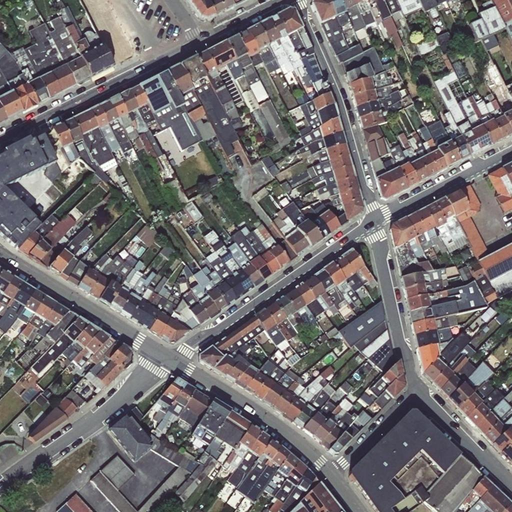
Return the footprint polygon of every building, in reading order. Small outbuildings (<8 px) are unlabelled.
[(113,68),(135,57),(106,0),(77,0),(96,35),(113,68)] [(330,48),(339,65),(361,53),(356,41),(338,0),(311,0),(309,4),(330,48)] [(350,0),(338,0),(356,41),(362,39),(359,31),(364,29),(350,0)] [(350,0),(364,29),(366,32),(377,28),(373,18),(364,0),(350,0)] [(381,0),(364,0),(373,18),(378,17),(385,33),(390,39),(394,50),(402,47),(396,31),(381,0)] [(394,0),(381,0),(396,31),(401,28),(397,21),(402,19),(394,0)] [(415,0),(394,0),(402,19),(420,10),(415,0)] [(432,0),(415,0),(420,10),(423,14),(436,9),(435,6),(432,0)] [(511,0),(487,0),(502,25),(511,19),(511,0)] [(52,5),(58,18),(90,79),(113,68),(96,35),(92,36),(90,33),(85,33),(81,37),(67,8),(63,9),(64,8),(60,1),(52,5)] [(287,10),(276,16),(311,85),(321,80),(312,56),(293,12),(287,10)] [(307,88),(311,85),(276,16),(267,21),(292,72),(296,77),(298,75),(307,88)] [(76,86),(90,79),(58,18),(48,23),(53,32),(49,34),(76,86)] [(287,73),(292,72),(267,21),(258,25),(279,70),(283,68),(287,73)] [(43,24),(30,29),(60,94),(76,86),(49,34),(43,24)] [(268,75),(279,70),(258,25),(246,31),(268,75)] [(47,101),(60,94),(30,29),(14,36),(20,49),(47,101)] [(271,83),(268,75),(246,31),(236,37),(262,89),(271,83)] [(479,152),(456,105),(447,85),(457,81),(444,56),(455,52),(446,33),(434,39),(435,42),(416,50),(447,112),(469,157),(479,152)] [(265,99),(262,89),(236,37),(224,43),(256,103),(265,99)] [(273,139),(256,103),(224,43),(214,48),(242,102),(264,144),(273,139)] [(21,114),(37,106),(8,55),(0,45),(0,69),(1,71),(21,114)] [(344,75),(351,98),(386,88),(392,87),(389,77),(386,79),(384,73),(373,47),(361,53),(339,65),(344,75)] [(233,107),(242,102),(214,48),(204,53),(233,107)] [(37,106),(47,101),(20,49),(8,55),(37,106)] [(239,118),(233,107),(204,53),(194,58),(229,122),(239,118)] [(511,135),(511,104),(504,87),(487,55),(481,57),(500,98),(493,101),(511,136),(511,135)] [(238,141),(229,122),(194,58),(178,67),(213,136),(226,158),(234,154),(229,145),(238,141)] [(200,142),(213,136),(178,67),(165,73),(200,142)] [(0,111),(5,122),(21,114),(1,71),(0,69),(0,111)] [(181,153),(200,142),(165,73),(146,83),(168,127),(181,153)] [(328,94),(321,80),(311,85),(317,99),(328,94)] [(146,83),(136,88),(155,124),(160,133),(168,127),(146,83)] [(145,128),(155,124),(136,88),(128,92),(145,128)] [(351,98),(354,109),(388,99),(389,95),(386,88),(351,98)] [(354,109),(357,120),(381,114),(398,103),(400,101),(397,91),(389,95),(388,99),(354,109)] [(162,158),(145,128),(128,92),(117,97),(142,150),(157,176),(163,172),(155,159),(159,159),(162,158)] [(511,136),(493,101),(488,92),(483,94),(487,104),(483,106),(501,141),(511,136)] [(298,107),(304,120),(332,106),(328,94),(317,99),(298,107)] [(137,152),(142,150),(117,97),(107,102),(128,141),(132,140),(132,144),(137,152)] [(501,141),(483,106),(482,103),(476,105),(471,97),(466,99),(490,147),(501,141)] [(490,147),(466,99),(456,105),(479,152),(490,147)] [(133,149),(128,141),(107,102),(98,107),(114,143),(121,155),(133,149)] [(400,108),(398,103),(381,114),(357,120),(361,132),(377,126),(385,124),(383,120),(396,112),(394,110),(400,108)] [(336,119),(332,106),(304,120),(300,122),(305,128),(297,132),(297,134),(289,139),(291,144),(299,140),(336,119)] [(111,145),(114,143),(98,107),(89,112),(114,163),(120,159),(111,145)] [(116,166),(114,163),(89,112),(71,121),(98,167),(102,173),(116,166)] [(469,157),(447,112),(442,115),(447,124),(441,127),(458,163),(469,157)] [(340,134),(336,119),(299,140),(303,147),(321,140),(340,134)] [(71,121),(61,126),(76,160),(85,168),(93,173),(98,167),(71,121)] [(458,163),(441,127),(439,122),(424,128),(425,130),(445,170),(458,163)] [(68,167),(76,160),(61,126),(50,130),(68,167)] [(385,175),(396,169),(387,151),(377,126),(361,132),(374,179),(385,175)] [(60,174),(68,167),(50,130),(41,135),(60,174)] [(445,170),(425,130),(419,133),(425,143),(422,145),(436,175),(445,170)] [(436,175),(422,145),(415,132),(410,134),(412,138),(407,141),(425,180),(436,175)] [(344,145),(340,134),(321,140),(303,147),(309,157),(323,150),(344,145)] [(425,180),(407,141),(403,134),(397,137),(404,151),(401,153),(416,185),(425,180)] [(347,156),(344,145),(323,150),(309,157),(305,159),(308,164),(317,159),(318,164),(347,156)] [(396,169),(407,189),(416,185),(401,153),(398,147),(387,151),(396,169)] [(350,168),(347,156),(318,164),(305,170),(310,181),(329,173),(350,168)] [(65,189),(85,168),(76,160),(68,167),(60,174),(55,180),(65,189)] [(511,188),(511,162),(500,168),(511,188)] [(353,178),(350,168),(329,173),(310,181),(313,187),(323,181),(324,186),(353,178)] [(511,188),(500,168),(487,176),(511,223),(511,188)] [(396,169),(385,175),(395,195),(407,189),(396,169)] [(385,175),(374,179),(380,200),(384,201),(395,195),(385,175)] [(357,190),(353,178),(324,186),(315,190),(317,197),(327,194),(328,198),(357,190)] [(176,181),(168,184),(173,198),(181,195),(176,181)] [(470,186),(442,199),(466,244),(477,263),(488,257),(469,218),(478,213),(480,206),(470,186)] [(360,201),(357,190),(328,198),(312,205),(314,207),(320,203),(327,211),(340,207),(360,201)] [(442,199),(433,204),(457,249),(466,244),(442,199)] [(362,208),(360,201),(340,207),(345,223),(361,213),(362,208)] [(253,288),(227,252),(190,203),(181,207),(218,259),(245,294),(253,288)] [(320,241),(302,217),(291,203),(281,211),(309,248),(320,241)] [(311,211),(329,234),(339,228),(327,211),(320,203),(314,207),(312,205),(309,206),(311,211)] [(433,204),(424,209),(446,251),(448,254),(457,249),(433,204)] [(309,248),(281,211),(278,207),(273,210),(277,217),(270,222),(297,257),(309,248)] [(424,209),(414,214),(432,247),(435,246),(441,255),(446,251),(424,209)] [(329,234),(311,211),(302,217),(320,241),(329,234)] [(414,214),(404,219),(422,252),(432,247),(414,214)] [(26,257),(38,263),(50,251),(56,243),(61,247),(67,241),(63,237),(75,223),(66,215),(59,224),(26,257)] [(16,251),(26,257),(59,224),(51,216),(16,251)] [(404,219),(396,223),(414,260),(424,256),(422,252),(404,219)] [(253,232),(279,269),(289,262),(263,228),(257,221),(252,224),(256,229),(253,232)] [(297,257),(270,222),(263,228),(289,262),(297,257)] [(416,264),(414,260),(396,223),(390,225),(388,230),(398,269),(416,264)] [(47,270),(58,276),(71,259),(81,247),(79,245),(91,233),(85,228),(69,242),(58,255),(47,270)] [(239,232),(271,275),(279,269),(253,232),(250,234),(245,228),(239,232)] [(271,275),(239,232),(236,229),(232,232),(237,239),(232,243),(233,244),(262,281),(271,275)] [(262,281),(233,244),(227,248),(228,251),(227,252),(253,288),(262,281)] [(511,245),(500,252),(511,274),(511,245)] [(76,288),(88,295),(99,275),(112,261),(108,259),(114,253),(110,250),(90,269),(76,288)] [(58,255),(50,251),(38,263),(47,270),(58,255)] [(363,267),(351,251),(341,258),(353,275),(363,267)] [(496,298),(511,289),(511,274),(500,252),(488,257),(477,263),(496,298)] [(116,257),(112,261),(99,275),(88,295),(98,301),(108,282),(123,262),(116,257)] [(129,267),(123,262),(108,282),(98,301),(108,307),(122,285),(138,261),(135,258),(129,267)] [(331,264),(352,293),(361,286),(353,275),(341,258),(331,264)] [(58,276),(66,281),(78,263),(71,259),(58,276)] [(245,294),(218,259),(209,264),(214,271),(235,301),(245,294)] [(398,269),(403,290),(445,280),(443,269),(440,270),(434,259),(416,264),(398,269)] [(227,307),(201,271),(193,260),(188,264),(195,274),(192,276),(196,283),(218,312),(227,307)] [(143,265),(138,261),(122,285),(108,307),(118,313),(140,278),(141,275),(135,272),(137,269),(140,270),(143,265)] [(90,269),(78,263),(66,281),(76,288),(90,269)] [(353,295),(352,293),(331,264),(322,270),(346,304),(351,310),(355,307),(349,299),(353,295)] [(235,301),(214,271),(211,273),(206,267),(201,271),(227,307),(235,301)] [(336,312),(346,304),(322,270),(313,277),(324,293),(336,312)] [(0,297),(12,279),(0,271),(0,297)] [(118,313),(128,320),(148,286),(156,276),(151,273),(144,281),(140,278),(118,313)] [(128,320),(138,325),(162,288),(167,280),(163,277),(154,289),(148,286),(128,320)] [(336,312),(324,293),(313,277),(302,285),(313,301),(325,315),(330,313),(332,315),(336,312)] [(21,285),(12,279),(0,297),(0,315),(2,316),(21,285)] [(403,290),(405,301),(448,291),(445,280),(403,290)] [(218,312),(196,283),(188,287),(190,289),(189,291),(208,319),(218,312)] [(405,301),(408,313),(480,298),(472,283),(466,286),(448,291),(405,301)] [(33,292),(21,285),(2,316),(0,318),(0,339),(10,328),(33,292)] [(325,315),(313,301),(302,285),(293,291),(315,321),(316,323),(323,319),(322,318),(325,315)] [(138,325),(148,331),(167,299),(169,294),(166,293),(166,290),(162,288),(138,325)] [(208,319),(189,291),(180,297),(180,301),(198,326),(208,319)] [(305,328),(315,321),(293,291),(283,297),(295,313),(305,328)] [(44,299),(33,292),(10,328),(14,330),(18,326),(24,330),(44,299)] [(305,328),(295,313),(283,297),(273,304),(296,335),(305,328)] [(485,309),(480,298),(408,313),(410,325),(453,316),(485,309)] [(54,305),(44,299),(24,330),(20,334),(30,341),(54,305)] [(148,331),(157,337),(178,304),(167,299),(148,331)] [(180,301),(178,304),(157,337),(168,344),(174,344),(198,326),(180,301)] [(299,340),(296,335),(273,304),(264,311),(286,343),(292,338),(295,343),(299,340)] [(27,347),(31,351),(66,313),(54,305),(30,341),(27,347)] [(276,349),(286,343),(264,311),(254,318),(263,331),(276,349)] [(77,320),(66,313),(31,351),(39,359),(77,320)] [(410,325),(413,337),(448,328),(456,326),(453,316),(410,325)] [(245,345),(263,331),(254,318),(210,348),(221,359),(224,355),(245,345)] [(88,326),(77,320),(39,359),(29,368),(37,377),(61,355),(88,326)] [(98,333),(88,326),(61,355),(66,359),(63,362),(67,365),(72,361),(98,333)] [(413,337),(416,350),(443,344),(451,338),(448,328),(413,337)] [(109,338),(98,333),(72,361),(80,369),(88,359),(109,338)] [(421,374),(430,384),(449,363),(445,358),(464,338),(461,334),(452,340),(421,374)] [(116,344),(109,338),(88,359),(94,365),(104,356),(117,368),(130,352),(116,344)] [(452,340),(451,338),(443,344),(416,350),(421,374),(452,340)] [(221,359),(211,371),(232,385),(248,367),(238,358),(248,348),(245,345),(224,355),(221,359)] [(466,345),(449,363),(430,384),(437,391),(466,362),(473,353),(466,345)] [(211,371),(221,359),(210,348),(197,357),(198,363),(211,371)] [(250,397),(275,369),(266,361),(258,372),(242,391),(250,397)] [(476,368),(475,369),(447,401),(456,410),(486,381),(501,367),(495,361),(482,374),(476,368)] [(475,369),(466,362),(437,391),(447,401),(475,369)] [(261,404),(286,373),(277,366),(275,369),(250,397),(261,404)] [(242,391),(258,372),(248,367),(232,385),(242,391)] [(291,423),(327,384),(324,381),(333,372),(329,367),(304,389),(281,417),(291,423)] [(271,411),(298,378),(287,371),(286,373),(261,404),(271,411)] [(281,417),(304,389),(301,388),(304,381),(298,378),(271,411),(281,417)] [(152,421),(158,425),(184,386),(174,379),(149,409),(156,413),(152,421)] [(489,385),(486,381),(456,410),(464,419),(493,391),(488,387),(489,385)] [(302,430),(332,395),(333,391),(331,388),(332,386),(328,383),(327,384),(291,423),(302,430)] [(194,391),(184,386),(158,425),(163,427),(169,418),(174,422),(178,418),(194,391)] [(511,390),(503,399),(473,428),(482,437),(508,411),(510,409),(506,405),(511,399),(511,390)] [(212,402),(194,391),(178,418),(195,429),(212,402)] [(503,399),(493,391),(464,419),(473,428),(503,399)] [(310,437),(337,406),(332,403),(335,398),(332,395),(302,430),(310,437)] [(319,444),(349,409),(351,406),(343,399),(337,406),(310,437),(319,444)] [(229,413),(212,402),(195,429),(190,435),(207,446),(229,413)] [(117,456),(91,480),(121,511),(158,511),(169,494),(168,493),(181,480),(183,477),(194,467),(197,462),(137,426),(140,421),(147,415),(135,408),(123,419),(109,432),(138,463),(152,449),(177,464),(181,468),(137,509),(136,509),(119,491),(121,488),(136,474),(130,470),(117,456)] [(328,452),(342,435),(362,412),(359,410),(354,414),(353,413),(349,417),(349,416),(351,411),(349,409),(319,444),(328,452)] [(511,414),(508,411),(482,437),(490,446),(511,425),(511,414)] [(424,495),(458,456),(413,413),(409,412),(349,472),(348,477),(373,511),(410,511),(421,504),(427,499),(424,495)] [(249,426),(229,413),(207,446),(198,463),(200,464),(173,494),(183,502),(217,463),(221,467),(249,426)] [(511,425),(490,446),(499,455),(511,442),(511,425)] [(261,434),(249,426),(221,467),(231,475),(261,434)] [(270,441),(261,434),(231,475),(227,482),(237,488),(270,441)] [(342,435),(328,452),(332,456),(336,455),(350,441),(342,435)] [(279,447),(270,441),(237,488),(235,491),(245,498),(279,447)] [(511,442),(499,455),(508,463),(511,459),(511,442)] [(288,455),(279,447),(245,498),(254,503),(259,496),(288,455)] [(297,463),(288,455),(259,496),(262,497),(265,493),(272,498),(297,463)] [(481,478),(458,456),(424,495),(427,499),(422,503),(432,511),(454,511),(461,504),(481,478)] [(306,471),(297,463),(272,498),(270,502),(273,504),(268,511),(277,511),(282,505),(306,471)] [(314,480),(306,471),(282,505),(285,508),(281,511),(289,511),(317,484),(314,480)] [(469,510),(491,487),(481,478),(461,504),(463,506),(465,504),(469,506),(468,509),(469,510)] [(325,511),(334,505),(317,484),(289,511),(325,511)] [(484,511),(499,496),(491,487),(469,510),(467,511),(484,511)] [(57,511),(94,511),(77,493),(57,511)] [(503,511),(510,505),(499,496),(484,511),(503,511)]
